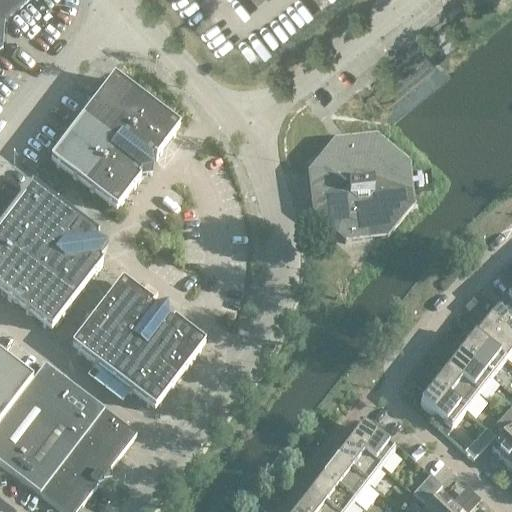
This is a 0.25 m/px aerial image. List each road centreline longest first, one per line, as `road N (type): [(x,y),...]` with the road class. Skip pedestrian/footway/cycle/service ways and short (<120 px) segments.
road 1 (unclassified): [(135,511),(248,361),(281,289),(276,225),(248,111)]
road 2 (residential): [(502,511),(391,403),(413,355),(511,244)]
road 3 (tertiary): [(248,111),(283,100),(406,0)]
road 4 (unclassified): [(0,151),(113,0)]
road 5 (tertiary): [(248,111),(208,95),(126,0)]
